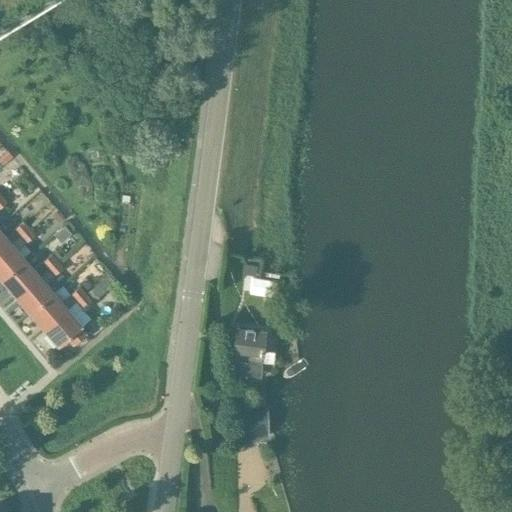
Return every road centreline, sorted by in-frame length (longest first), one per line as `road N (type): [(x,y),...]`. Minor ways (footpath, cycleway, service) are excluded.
road 1 (tertiary): [(169,441),(221,0)]
road 2 (residential): [(41,488),(121,447),(169,441)]
